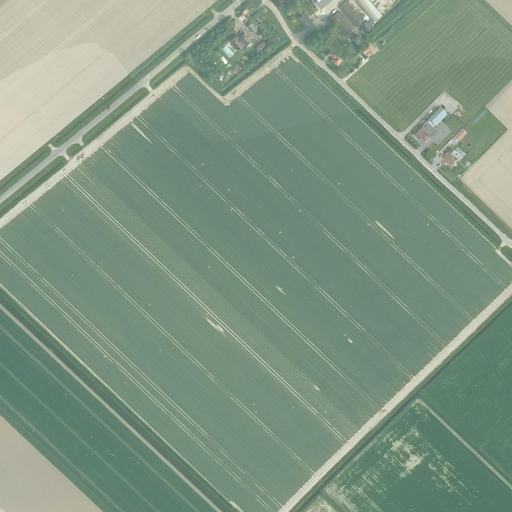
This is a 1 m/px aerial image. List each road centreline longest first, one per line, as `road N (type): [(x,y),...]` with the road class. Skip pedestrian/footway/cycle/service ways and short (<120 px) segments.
road 1 (unclassified): [(511,247),(302,48),(263,0)]
road 2 (unclassified): [(242,0),(0,200)]
